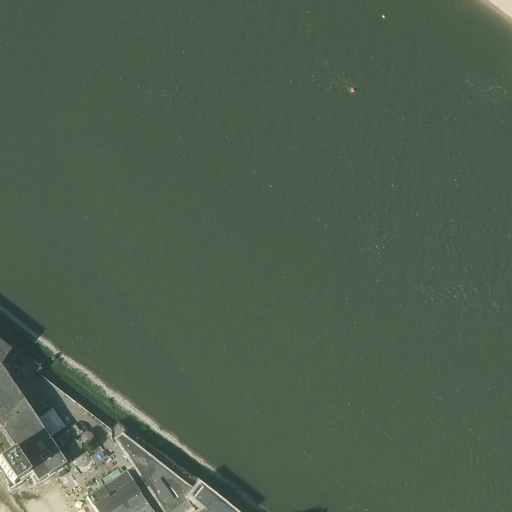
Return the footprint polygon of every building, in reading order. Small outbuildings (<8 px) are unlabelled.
[(0,428),(19,398),(20,398),(13,388),(0,368),(0,366),(9,352),(9,351),(8,350),(0,343),(0,428)] [(11,374),(5,366),(1,369),(7,377),(11,374)] [(19,398),(0,428),(0,430),(12,449),(13,449),(14,451),(12,451),(12,452),(12,451),(0,459),(0,466),(14,487),(29,477),(34,485),(64,465),(38,426),(20,398),(19,398)] [(45,399),(40,402),(43,407),(48,404),(45,399)] [(78,437),(78,438),(78,439),(78,440),(79,441),(80,442),(81,443),(82,443),(83,443),(84,443),(85,443),(86,443),(86,442),(87,442),(88,441),(88,440),(89,439),(89,438),(89,437),(89,436),(88,435),(88,434),(87,434),(86,433),(85,432),(84,432),(83,432),(82,432),(81,433),(80,433),(80,434),(79,434),(78,435),(78,436),(78,437)] [(189,498),(205,510),(202,511),(228,511),(197,487),(192,493),(123,439),(121,438),(117,440),(165,511),(186,511),(191,509),(186,502),(189,500),(188,499),(189,498)] [(66,444),(66,445),(66,446),(66,447),(67,448),(67,449),(68,449),(69,450),(69,451),(70,451),(71,451),(72,451),(73,451),(74,451),(75,450),(76,449),(77,448),(77,447),(77,446),(77,445),(77,444),(77,443),(76,442),(76,441),(75,440),(74,440),(73,440),(72,440),(71,440),(70,440),(69,440),(68,441),(67,442),(67,443),(66,443),(66,444)] [(151,511),(145,503),(125,473),(87,499),(95,511),(151,511)]
